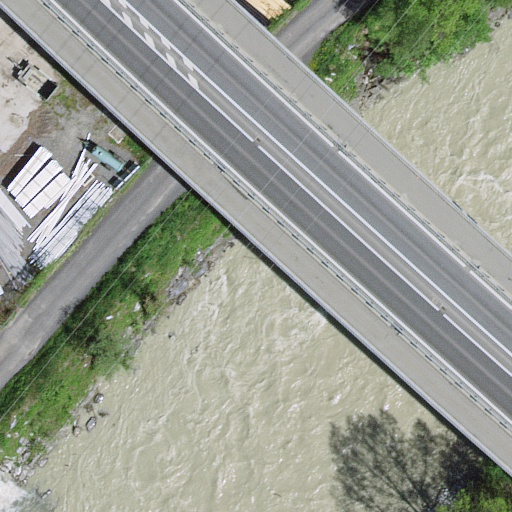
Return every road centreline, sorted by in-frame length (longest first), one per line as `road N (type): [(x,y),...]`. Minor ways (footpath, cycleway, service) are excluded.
road 1 (primary): [(74,0),(511,399)]
road 2 (track): [(382,0),(317,39),(0,372)]
road 3 (primary): [(511,334),(145,0)]
